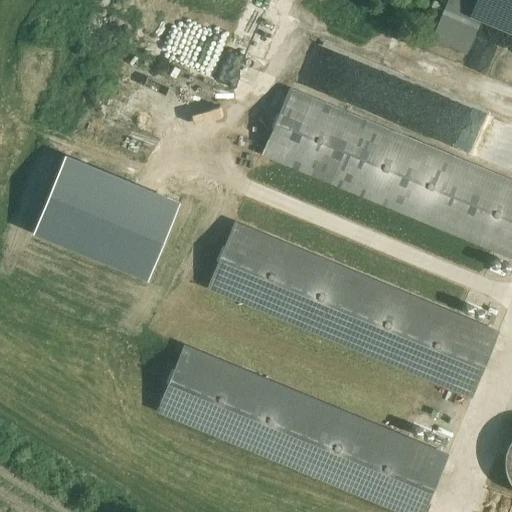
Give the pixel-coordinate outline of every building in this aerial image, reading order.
[(285,0),(269,0),(242,64),(276,79),(305,9),(285,0)] [(511,0),(479,0),(473,15),(511,31),(511,0)] [(480,23),(446,7),(434,35),(468,51),(480,23)] [(193,117),(200,98),(70,47),(55,84),(83,95),(90,77),(193,117)] [(511,185),(288,92),(264,151),(511,254),(511,185)] [(497,335),(234,226),(209,285),(472,394),(497,335)] [(424,511),(446,458),(183,348),(158,408),(409,511),(424,511)]
